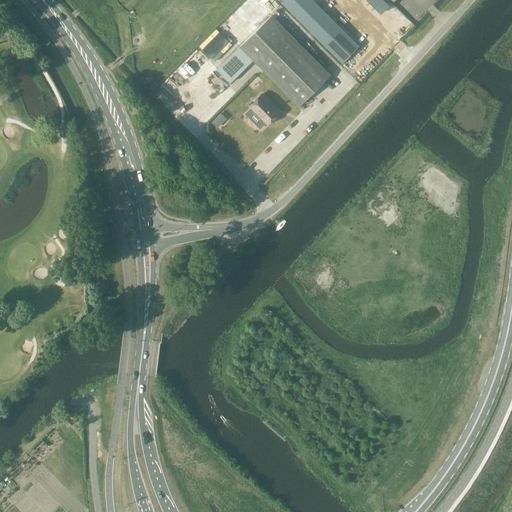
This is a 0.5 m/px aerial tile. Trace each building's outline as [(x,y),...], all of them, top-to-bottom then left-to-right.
[(359,47),(312,0),(286,0),(282,4),(342,64),(359,47)] [(367,0),(382,13),(391,4),(386,0),(367,0)] [(253,60),(299,106),(330,75),(271,15),(216,70),(230,83),(253,60)] [(257,75),(250,82),(257,88),(264,81),(257,75)] [(251,108),(245,113),(260,129),(266,123),(267,125),(271,121),(271,122),(274,122),(277,119),(277,116),(276,115),(280,112),(262,94),(249,107),(251,108)]
